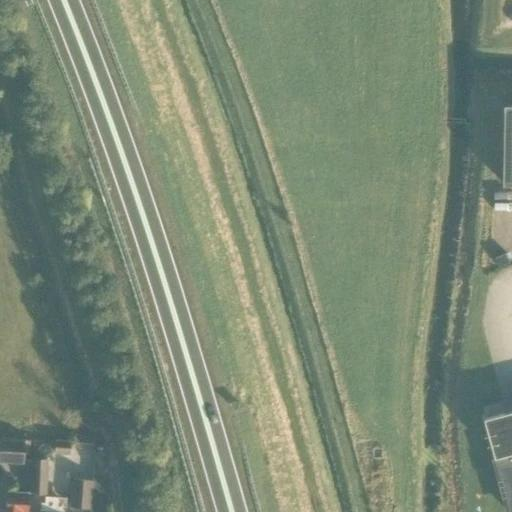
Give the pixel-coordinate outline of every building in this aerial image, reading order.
[(511,262),(507,253),(495,258),(500,268),(511,262)] [(511,511),(511,411),(486,418),(510,511),(511,511)] [(0,462),(23,463),(24,438),(0,436),(0,462)] [(70,440),(55,440),(54,453),(70,453),(70,440)] [(30,493),(45,494),(47,458),(31,458),(30,493)] [(69,507),(91,509),(93,480),(72,478),(69,507)] [(0,511),(26,511),(28,494),(9,493),(8,511),(0,511)]
